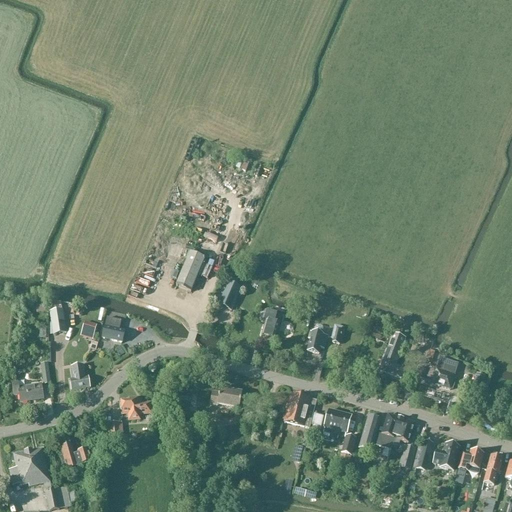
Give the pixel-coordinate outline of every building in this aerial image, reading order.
[(237,170),(242,162),(238,160),(233,168),(237,170)] [(177,287),(191,293),(206,260),(191,254),(177,287)] [(140,278),(151,281),(152,275),(141,273),(140,278)] [(232,312),(242,289),(228,283),(218,306),(232,312)] [(128,296),(140,300),(141,293),(130,290),(128,296)] [(48,336),(63,333),(67,333),(62,310),(49,312),(51,322),(48,323),(48,336)] [(282,318),(274,316),(266,313),(264,322),(268,323),(263,338),(274,341),(280,325),(279,325),(282,318)] [(125,332),(120,331),(122,322),(103,318),(101,327),(104,328),(102,340),(122,345),(125,332)] [(85,323),(83,328),(95,331),(96,326),(85,323)] [(310,341),(307,352),(320,355),(321,349),(325,350),(328,337),(325,337),(323,336),(324,332),(322,328),(317,327),(314,330),(314,333),(312,333),(310,333),(308,340),(310,341)] [(336,329),(332,344),(340,346),(343,331),(336,329)] [(393,336),(380,372),(402,380),(403,377),(408,379),(410,374),(405,372),(406,370),(396,367),(405,344),(406,340),(393,336)] [(92,343),(89,350),(96,352),(98,345),(92,343)] [(424,361),(429,347),(420,344),(418,352),(421,354),(419,359),(424,361)] [(119,348),(115,351),(120,358),(124,355),(119,348)] [(48,360),(37,362),(38,366),(40,365),(43,385),(51,384),(48,365),(48,360)] [(439,360),(431,386),(449,392),(455,377),(449,374),(452,364),(439,360)] [(72,392),(90,389),(89,378),(86,378),(84,367),(72,369),(74,381),(71,381),(72,392)] [(472,388),(480,390),(484,378),(477,375),(472,388)] [(18,383),(12,384),(14,397),(19,397),(20,405),(45,402),(42,385),(24,388),(24,383),(18,383)] [(240,412),(243,394),(231,392),(231,389),(221,387),(220,394),(213,392),(210,406),(218,408),(240,412)] [(309,430),(316,403),(291,396),(284,424),(303,429),(309,430)] [(151,405),(138,406),(138,400),(129,400),(129,403),(122,404),(122,406),(121,407),(121,411),(122,412),(122,413),(124,413),(124,415),(128,415),(129,423),(140,422),(140,417),(152,416),(151,405)] [(346,436),(351,418),(328,411),(323,430),(346,436)] [(313,428),(311,435),(319,437),(320,430),(323,417),(316,415),(313,428)] [(387,416),(381,435),(381,437),(394,441),(408,445),(416,425),(387,416)] [(380,421),(368,418),(358,450),(371,454),(372,451),(375,452),(376,447),(390,452),(394,441),(381,437),(381,435),(376,434),(380,421)] [(120,424),(108,425),(110,448),(123,447),(123,442),(122,442),(120,424)] [(356,441),(345,438),(339,464),(349,468),(356,441)] [(422,448),(416,471),(424,473),(428,457),(429,458),(433,444),(424,442),(423,448),(422,448)] [(63,457),(61,458),(65,473),(79,469),(78,467),(92,463),(88,451),(74,455),(72,446),(61,449),(63,457)] [(459,449),(445,446),(443,455),(436,454),(433,465),(440,467),(439,469),(453,473),(459,449)] [(415,452),(406,449),(401,469),(410,471),(415,452)] [(19,486),(20,489),(29,487),(29,489),(44,486),(48,511),(54,511),(71,509),(68,489),(52,492),(44,450),(14,457),(16,469),(9,471),(12,487),(19,486)] [(470,452),(469,456),(462,454),(458,470),(478,476),(483,456),(470,452)] [(498,477),(503,461),(490,458),(486,473),(483,484),(494,487),(495,482),(496,482),(497,481),(498,477)] [(492,511),(496,501),(486,499),(482,511),(492,511)]
